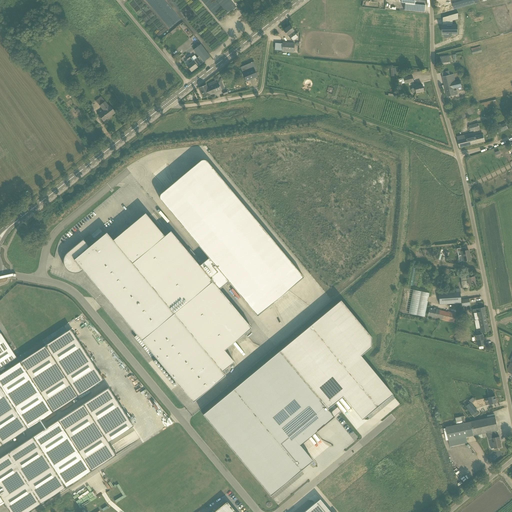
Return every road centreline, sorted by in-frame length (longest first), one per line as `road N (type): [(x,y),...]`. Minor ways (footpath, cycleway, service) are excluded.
road 1 (tertiary): [(21,216),(299,0)]
road 2 (unclassified): [(38,280),(81,298),(257,511)]
road 3 (unclassified): [(511,418),(457,155)]
road 4 (track): [(457,155),(286,94),(261,94)]
road 5 (unclassified): [(457,155),(435,73),(435,0)]
road 6 (unclassified): [(38,280),(51,237),(130,172)]
